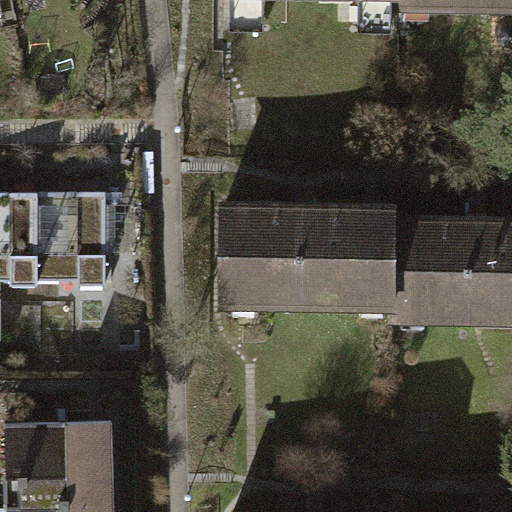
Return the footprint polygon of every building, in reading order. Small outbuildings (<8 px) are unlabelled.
[(511,0),(392,0),(393,5),(393,18),(511,17),(511,0)] [(112,193),(32,194),(33,291),(113,291),(112,193)] [(0,291),(33,291),(32,194),(0,194),(0,291)] [(390,225),(390,209),(207,209),(207,317),(390,317),(390,225)] [(511,225),(390,225),(390,317),(390,330),(511,330),(511,225)] [(0,511),(96,511),(96,431),(0,432),(0,511)]
